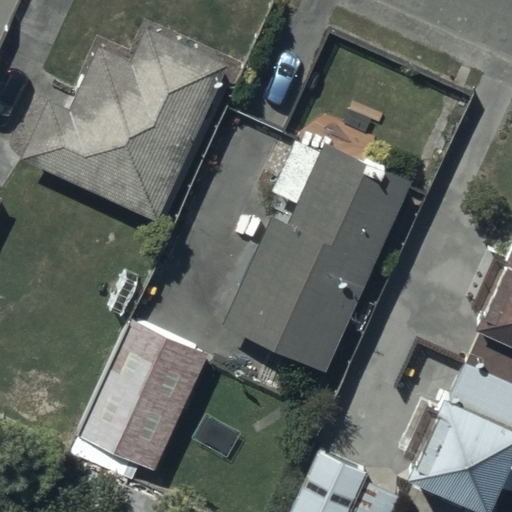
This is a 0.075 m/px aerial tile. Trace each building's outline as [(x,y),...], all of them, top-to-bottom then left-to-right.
[(50,84),(22,144),(154,208),(231,50),(151,12),(134,48),(98,30),(68,93),(50,84)] [(270,199),(222,310),(327,354),(409,163),(323,127),(319,136),(293,124),(271,175),(297,186),(288,207),(270,199)] [(452,379),(443,375),(404,456),(486,496),(511,443),(511,227),(471,309),(483,315),(452,379)] [(209,342),(130,305),(74,421),(153,459),(209,342)] [(319,431),(280,511),(387,511),(402,482),(361,462),(365,453),(319,431)]
